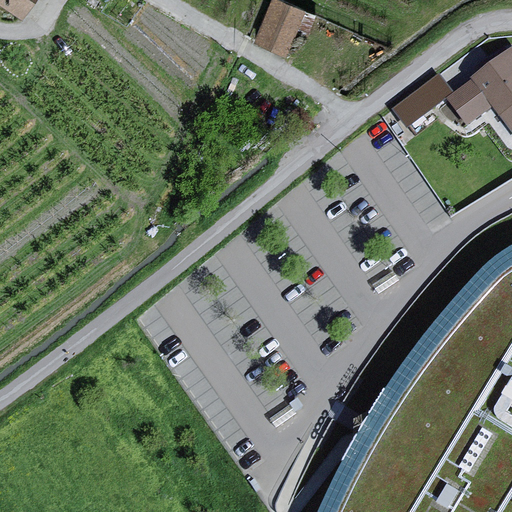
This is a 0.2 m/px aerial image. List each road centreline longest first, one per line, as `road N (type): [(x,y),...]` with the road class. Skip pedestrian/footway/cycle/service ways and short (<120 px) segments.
road 1 (residential): [(511,19),(472,30),(419,69),(0,402)]
road 2 (track): [(0,79),(133,202)]
